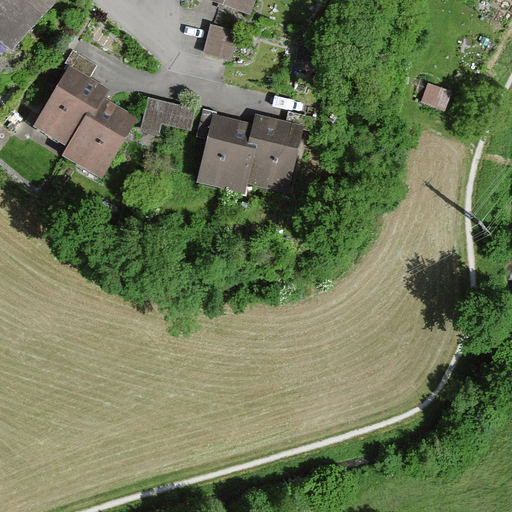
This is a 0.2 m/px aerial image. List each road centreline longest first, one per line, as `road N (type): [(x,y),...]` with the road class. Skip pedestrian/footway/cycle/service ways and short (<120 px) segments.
road 1 (track): [(110,511),(402,422),(435,398),(466,334),(473,283),(464,213),(485,131),(511,81)]
road 2 (residential): [(220,72),(172,59),(109,0)]
